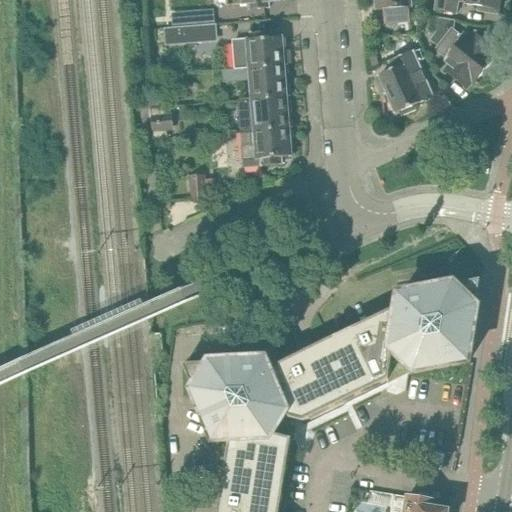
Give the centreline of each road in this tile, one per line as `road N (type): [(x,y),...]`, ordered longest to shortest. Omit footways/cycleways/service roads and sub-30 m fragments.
road 1 (residential): [(511,216),(444,206),(363,209),(343,167)]
road 2 (residential): [(511,104),(343,167)]
road 3 (residential): [(343,167),(330,0)]
